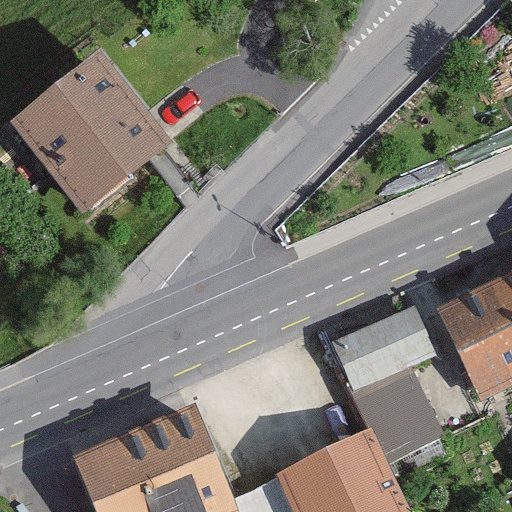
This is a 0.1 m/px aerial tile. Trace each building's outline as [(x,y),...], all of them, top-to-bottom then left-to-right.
[(302,0),(316,12),(326,0),(302,0)] [(23,136),(93,221),(186,144),(115,60),(23,136)] [(511,290),(436,326),(472,404),(511,384),(511,290)] [(415,305),(332,338),(354,393),(438,360),(415,305)] [(81,471),(97,511),(247,511),(212,421),(81,471)] [(287,480),(303,511),(411,511),(374,436),(287,480)]
